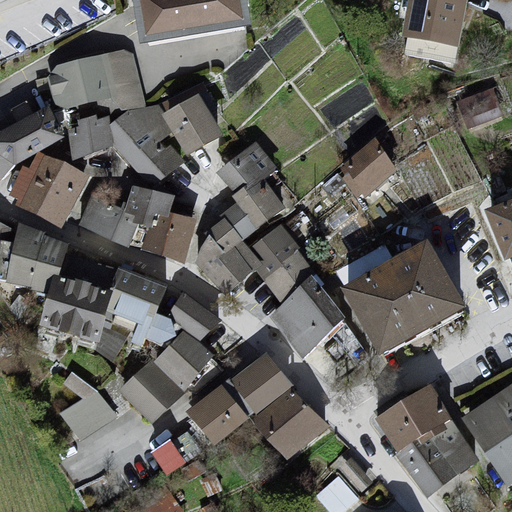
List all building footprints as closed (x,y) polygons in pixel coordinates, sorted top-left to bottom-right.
[(250,0),(134,0),(141,39),(253,21),(250,0)] [(468,0),(408,0),(402,35),(460,46),(468,0)] [(127,54),(59,71),(51,82),(59,109),(70,113),(119,104),(127,116),(148,112),(127,54)] [(470,126),(504,114),(495,89),(461,100),(470,126)] [(207,98),(171,117),(197,158),(231,140),(207,98)] [(188,166),(148,112),(127,116),(114,129),(120,152),(159,188),(188,166)] [(0,141),(0,156),(21,171),(45,159),(72,145),(54,113),(0,141)] [(112,121),(74,134),(80,165),(120,152),(114,129),(112,121)] [(257,146),(220,176),(240,197),(258,185),(267,191),(271,186),(280,173),(257,146)] [(376,147),(341,174),(365,204),(399,175),(376,147)] [(96,180),(45,159),(32,172),(26,171),(14,205),(73,228),(96,180)] [(293,213),(271,186),(267,191),(258,185),(240,197),(236,200),(239,208),(227,222),(246,245),(293,213)] [(183,199),(141,192),(132,216),(158,229),(171,233),(182,215),(183,199)] [(145,227),(96,203),(86,229),(138,250),(145,227)] [(511,210),(495,218),(511,253),(511,210)] [(191,268),(201,220),(182,215),(171,233),(158,229),(149,254),(191,268)] [(258,275),(266,268),(253,252),(246,245),(227,222),(196,267),(230,301),(258,275)] [(318,274),(286,227),(253,252),(266,268),(258,275),(285,309),(313,283),(318,274)] [(77,250),(27,228),(15,287),(59,299),(65,281),(71,282),(77,250)] [(437,244),(350,293),(390,357),(478,310),(437,244)] [(174,292),(129,272),(122,295),(125,296),(120,315),(142,325),(137,342),(149,347),(174,292)] [(71,282),(65,281),(59,299),(49,333),(116,361),(122,342),(115,335),(120,315),(125,296),(122,295),(71,282)] [(285,309),(271,322),(304,363),(349,322),(313,283),(285,309)] [(224,325),(183,297),(172,320),(186,338),(198,349),(224,325)] [(186,338),(158,365),(187,398),(216,367),(198,349),(186,338)] [(267,359),(237,382),(240,393),(262,419),(295,389),(267,359)] [(151,365),(122,397),(157,429),(187,398),(151,365)] [(437,386),(380,422),(432,501),(481,462),(458,423),(437,386)] [(511,387),(465,422),(511,486),(511,387)] [(223,389),(189,419),(217,452),(254,424),(223,389)] [(331,432),(294,398),(262,419),(254,424),(292,463),(331,432)] [(172,434),(152,446),(168,471),(188,459),(172,434)] [(354,454),(342,464),(363,488),(375,478),(354,454)] [(318,495),(333,511),(344,511),(362,496),(341,473),(318,495)] [(183,511),(173,491),(131,511),(183,511)]
